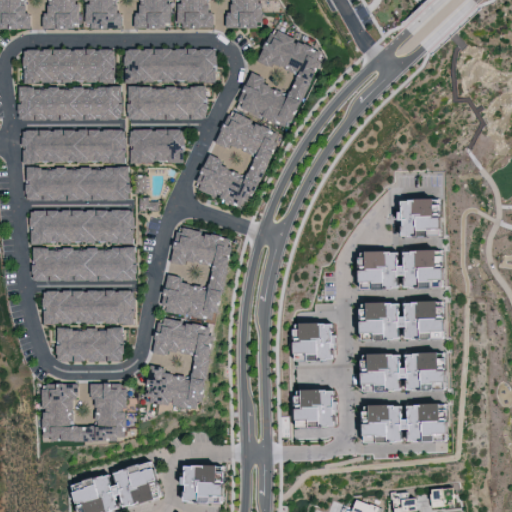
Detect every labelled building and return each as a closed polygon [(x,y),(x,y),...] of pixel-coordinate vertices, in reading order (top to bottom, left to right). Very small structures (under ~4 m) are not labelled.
[(83,0),(0,0),(0,27),(34,26),(34,4),(26,4),(26,0),(51,0),(52,12),(49,12),(49,27),(84,27),(83,0)] [(175,0),(90,0),(90,27),(128,27),(128,13),(121,13),(120,0),(142,0),(143,11),(139,11),(139,26),(175,26),(175,0)] [(265,0),(182,0),(182,2),(181,26),(217,26),(218,3),(211,2),(211,0),(235,0),(236,11),(232,11),(231,26),(268,27),(268,3),(266,2),(265,0)] [(243,105),(288,126),(291,119),(296,121),(328,51),(279,29),(265,61),(277,66),(279,63),(302,73),(293,92),(256,75),(243,105)] [(131,81),(224,80),(223,47),(130,48),(130,64),(131,64),(131,81)] [(122,81),(122,48),(30,48),(30,81),(122,81)] [(24,119),(128,118),(128,85),(25,87),(25,103),(24,103),(24,119)] [(213,119),(214,87),(134,85),(133,117),(213,119)] [(201,188),(251,207),(257,191),(262,193),(285,131),(234,112),(223,141),(260,155),(253,173),(213,157),(201,188)] [(191,161),(191,128),(134,128),(28,128),(28,144),(29,144),(29,161),(132,161),(132,145),(136,145),(136,161),(191,161)] [(137,198),(137,183),(136,183),(136,166),(31,167),(32,199),(137,198)] [(144,202),(144,197),(154,197),(154,201),(162,201),(162,212),(154,212),(154,208),(149,208),(149,210),(141,210),(141,202),(144,202)] [(403,236),(461,235),(461,217),(454,217),(454,198),(417,199),(417,212),(403,212),(403,236)] [(141,245),(141,209),(36,210),(37,246),(141,245)] [(168,310),(224,319),(227,301),(231,301),(240,247),(236,246),(237,237),(208,232),(209,230),(184,226),(178,262),(192,264),(193,260),(220,265),(217,285),(174,278),(168,310)] [(142,246),(39,248),(40,281),(144,279),(143,264),(142,264),(142,246)] [(362,252),(363,289),(415,287),(415,275),(421,275),(421,286),(466,285),(466,268),(459,268),(458,250),(362,252)] [(141,323),(142,290),(49,289),(49,322),(141,323)] [(366,340),(417,339),(417,327),(422,327),(422,337),(468,336),(468,319),(460,319),(459,301),(385,302),(386,308),(376,308),(376,321),(366,322),(366,340)] [(162,353),(175,354),(175,351),(204,354),(201,376),(172,373),(172,367),(157,365),(153,397),(157,398),(157,402),(213,409),(223,327),(191,323),(191,320),(166,317),(162,353)] [(315,323),(315,329),(307,329),(307,360),(319,359),(319,354),(336,354),(335,322),(315,323)] [(129,327),(63,328),(64,361),(130,360),(130,344),(129,344),(129,327)] [(367,385),(405,385),(405,390),(417,390),(417,378),(424,378),(424,390),(461,390),(461,383),(468,383),(468,372),(462,372),(461,353),(420,353),(420,354),(387,354),(387,360),(376,360),(376,369),(366,370),(367,385)] [(102,425),(80,425),(81,383),(48,383),(47,407),(49,407),(49,439),(132,440),(133,383),(97,382),(96,398),(102,398),(102,425)] [(349,390),(316,389),(315,405),(311,405),(311,420),(337,420),(337,425),(347,425),(349,390)] [(419,441),(419,431),(424,431),(424,442),(453,441),(453,433),(469,433),(469,423),(462,423),(462,404),(421,405),(387,405),(387,410),(377,410),(377,421),(368,421),(368,441),(419,441)] [(86,484),(91,505),(100,503),(101,511),(122,511),(172,500),(167,480),(170,479),(166,462),(124,472),(125,474),(86,484)] [(235,466),(198,465),(198,477),(184,476),(183,485),(190,485),(190,495),(197,496),(197,502),(239,503),(240,484),(235,484),(235,466)] [(462,505),(461,488),(432,489),(433,507),(462,505)] [(421,511),(426,511),(426,498),(416,498),(416,492),(399,492),(399,511),(421,511)] [(356,511),(357,511),(387,511),(389,507),(360,498),(356,511)]
